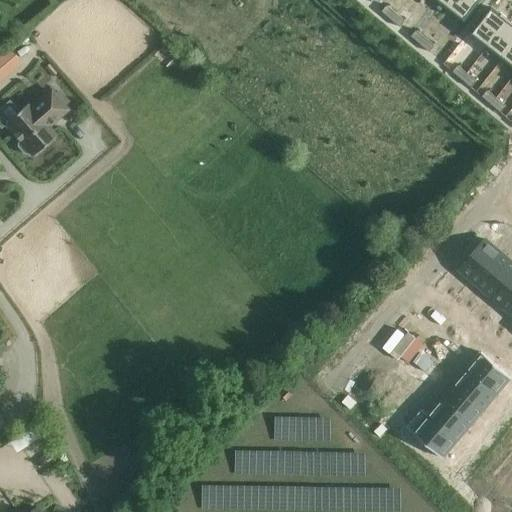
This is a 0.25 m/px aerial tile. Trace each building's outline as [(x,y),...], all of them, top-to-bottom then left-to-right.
[(437,0),(448,8),(454,0),(437,0)] [(454,0),(448,8),(464,21),(480,0),(454,0)] [(387,6),(382,11),(391,19),(396,13),(387,6)] [(493,8),(472,35),(488,47),(508,20),(493,8)] [(396,13),(391,19),(400,27),(405,21),(396,13)] [(511,23),(508,20),(488,47),(503,59),(511,46),(511,23)] [(417,30),(412,36),(421,44),(426,38),(417,30)] [(426,38),(421,44),(430,52),(435,46),(426,38)] [(511,46),(503,59),(511,65),(511,46)] [(0,75),(18,60),(9,49),(0,56),(0,75)] [(458,66),(453,72),(462,79),(467,73),(458,66)] [(467,73),(462,79),(471,87),(476,81),(467,73)] [(488,90),(483,96),(492,104),(497,98),(488,90)] [(55,136),(46,125),(51,122),(52,123),(67,110),(51,91),(31,108),(28,104),(5,123),(20,141),(18,143),(17,146),(23,153),(27,153),(29,152),(33,155),(55,136)] [(497,98),(492,104),(501,112),(506,106),(497,98)] [(486,240),(460,270),(477,285),(503,254),(486,240)] [(511,261),(503,254),(477,285),(492,298),(511,273),(511,261)] [(511,273),(492,298),(508,312),(511,306),(511,273)] [(487,339),(480,346),(489,354),(496,347),(487,339)] [(481,352),(467,369),(497,395),(511,378),(481,352)] [(467,369),(453,385),(484,411),(497,395),(467,369)] [(453,385),(441,399),(471,425),(484,411),(453,385)] [(428,414),(428,415),(458,441),(471,425),(441,399),(428,414)] [(422,409),(407,427),(444,458),(458,441),(428,415),(428,414),(422,409)] [(62,511),(83,511),(55,452),(38,460),(62,511)]
